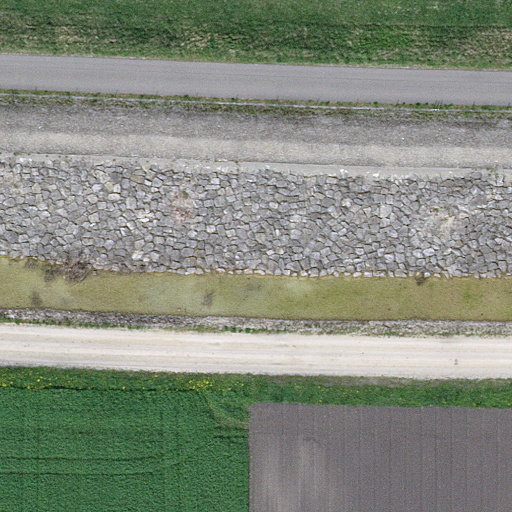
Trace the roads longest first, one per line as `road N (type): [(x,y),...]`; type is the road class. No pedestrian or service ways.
road 1 (unclassified): [(511,83),(0,69)]
road 2 (track): [(0,343),(511,354)]
